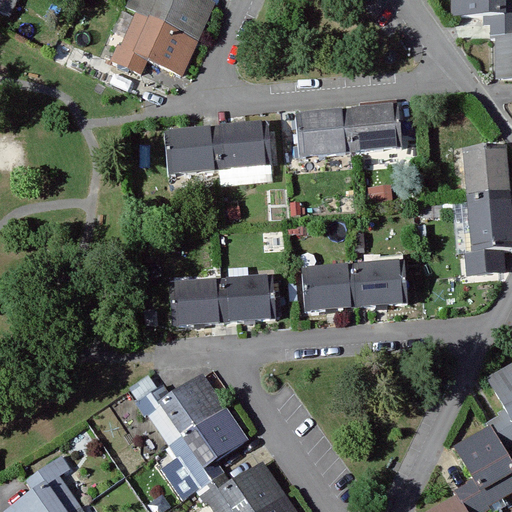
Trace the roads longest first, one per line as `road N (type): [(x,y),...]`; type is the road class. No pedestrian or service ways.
road 1 (residential): [(468,81),(197,111)]
road 2 (residential): [(492,337),(220,354)]
road 3 (residential): [(407,511),(492,337)]
road 4 (residential): [(220,354),(331,511)]
road 5 (residential): [(246,0),(197,111)]
